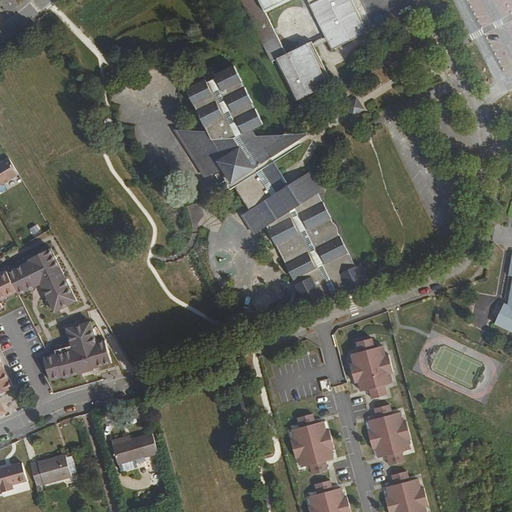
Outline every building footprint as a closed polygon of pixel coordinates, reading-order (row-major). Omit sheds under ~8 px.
[(350,0),(237,0),(271,66),(276,64),(295,105),(331,85),(311,46),(287,58),(264,16),(293,0),(305,0),(332,50),(367,31),(350,0)] [(224,167),(232,177),(252,205),(245,210),(257,228),(266,222),(296,272),(310,265),(315,274),(305,280),(317,300),(358,281),(359,285),(375,279),(362,254),(360,255),(344,230),(341,227),(341,219),(338,215),(337,218),(327,202),(318,187),(325,182),(313,164),(291,180),(289,176),(273,152),(283,144),(311,125),(266,127),(256,128),(253,122),(263,116),(231,59),(214,69),(216,74),(207,79),(204,75),(185,86),(206,123),(175,128),(190,151),(198,161),(205,173),(224,167)] [(357,102),(350,106),(353,111),(357,117),(359,116),(363,113),(360,107),(357,102)] [(0,183),(18,173),(8,157),(0,162),(0,183)] [(511,201),(507,218),(511,221),(511,245),(511,246),(505,252),(503,269),(506,269),(500,307),(493,304),(485,322),(511,333),(511,201)] [(28,230),(33,237),(42,232),(37,224),(28,230)] [(0,306),(0,307),(0,306),(0,298),(15,291),(16,294),(39,283),(52,311),(75,300),(49,248),(26,259),(27,261),(5,272),(5,271),(0,272),(0,306)] [(54,353),(41,357),(48,380),(61,377),(61,378),(92,369),(92,368),(110,362),(103,339),(95,342),(89,321),(65,328),(70,345),(53,350),(54,353)] [(369,391),(371,400),(388,396),(386,387),(394,386),(391,376),(395,375),(390,355),(386,356),(384,347),(377,350),(373,339),(357,343),(359,353),(351,355),(353,364),(350,365),(355,385),(358,384),(360,393),(369,391)] [(0,392),(11,387),(0,365),(0,392)] [(327,379),(319,381),(321,390),(329,388),(327,379)] [(387,457),(390,467),(406,462),(403,453),(411,451),(408,442),(413,441),(407,421),(403,422),(401,413),(394,416),(391,404),(374,409),(377,419),(368,421),(371,432),(368,432),(373,450),(376,450),(378,459),(387,457)] [(316,424),(313,414),(297,419),(300,430),(291,432),(294,440),(291,441),(295,460),(299,459),(301,468),(309,467),(311,476),(329,472),(326,462),(335,460),(332,452),(336,451),(330,431),(327,431),(324,422),(316,424)] [(131,438),(113,443),(118,463),(140,457),(141,460),(149,457),(148,455),(158,452),(152,433),(131,438)] [(31,464),(36,485),(71,475),(71,473),(66,457),(66,455),(31,464)] [(66,457),(71,473),(76,471),(72,456),(66,457)] [(23,462),(0,468),(0,486),(1,491),(13,488),(12,484),(27,479),(23,462)] [(427,511),(426,508),(429,507),(424,488),(421,489),(418,479),(410,482),(408,472),(392,476),(395,486),(385,488),(388,498),(385,498),(389,511),(427,511)] [(155,484),(164,482),(161,473),(153,475),(155,484)] [(351,511),(347,496),(344,497),(342,489),(334,492),(330,482),(314,486),(316,495),(308,497),(311,507),(308,508),(309,511),(351,511)]
